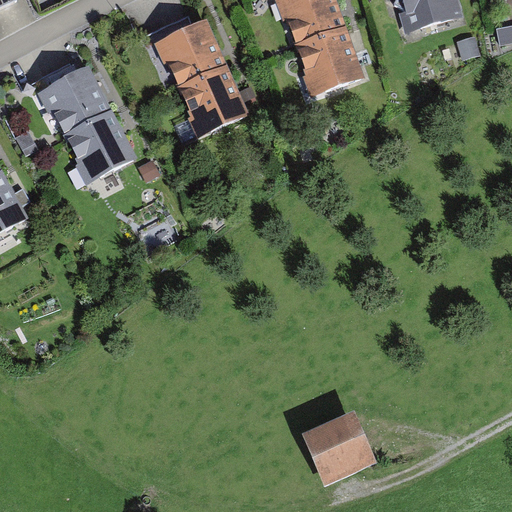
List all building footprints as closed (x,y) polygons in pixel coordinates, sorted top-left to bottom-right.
[(0,0),(0,11),(5,9),(17,2),(16,0),(0,0)] [(335,0),(280,0),(314,97),(363,80),(353,51),(341,16),(335,0)] [(403,0),(413,31),(457,18),(451,0),(403,0)] [(222,54),(209,20),(157,41),(197,137),(248,116),(238,93),(222,54)] [(511,26),(498,30),(501,46),(511,43),(511,26)] [(476,38),(460,43),(465,61),(481,56),(476,38)] [(85,70),(40,93),(88,187),(134,164),(118,133),(102,101),(85,70)] [(39,151),(29,133),(18,140),(28,157),(39,151)] [(152,162),(141,169),(149,182),(160,176),(152,162)] [(0,232),(25,219),(10,192),(0,173),(0,232)] [(353,414),(302,436),(323,486),(374,464),(353,414)]
